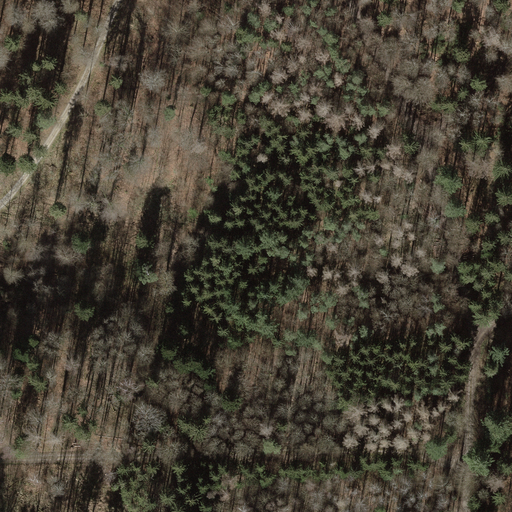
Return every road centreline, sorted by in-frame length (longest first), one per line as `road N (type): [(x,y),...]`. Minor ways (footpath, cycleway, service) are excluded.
road 1 (track): [(349,0),(426,144),(458,255),(475,338),(467,511)]
road 2 (track): [(466,474),(414,451),(346,448),(0,458)]
road 3 (track): [(124,0),(81,118),(45,183),(0,211)]
road 4 (track): [(426,144),(511,55)]
